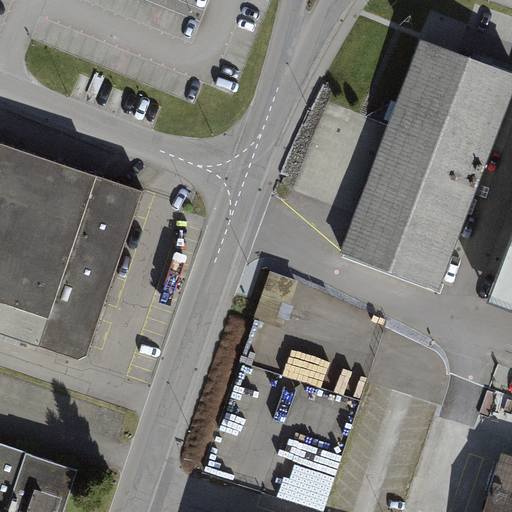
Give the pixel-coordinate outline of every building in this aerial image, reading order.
[(511,92),(511,73),(418,39),(341,249),(441,285),(511,92)] [(0,135),(0,333),(82,360),(141,182),(0,135)] [(511,248),(494,296),(511,302),(511,248)] [(285,328),(302,282),(272,272),(256,317),(285,328)] [(0,511),(63,511),(78,469),(0,442),(0,511)] [(511,511),(511,456),(500,452),(481,511),(511,511)] [(327,508),(331,491),(300,485),(297,502),(327,508)]
